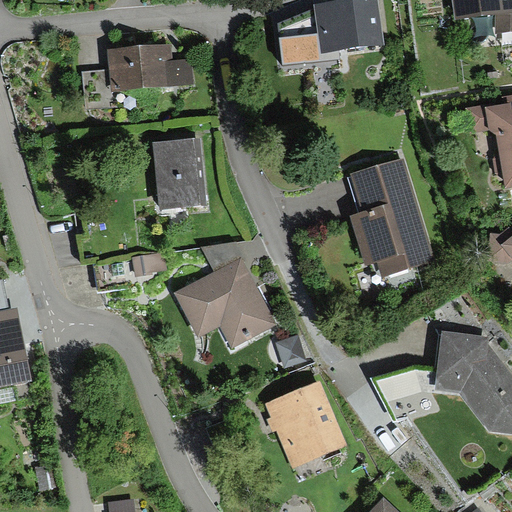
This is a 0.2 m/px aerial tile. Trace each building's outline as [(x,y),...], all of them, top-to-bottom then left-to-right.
[(314,10),(321,57),(386,48),(379,0),(314,10)] [(511,0),(452,0),(456,26),(497,20),(496,36),(511,34),(511,0)] [(172,47),(108,54),(109,71),(82,74),(86,111),(120,107),(119,95),(195,87),(192,62),(174,63),(172,47)] [(506,193),(511,191),(511,97),(509,98),(510,104),(467,111),(471,137),(488,134),(497,141),(499,154),(493,162),(495,176),(504,182),(506,193)] [(160,214),(208,210),(201,143),(153,147),(160,214)] [(382,281),(436,264),(405,162),(350,179),(362,218),(350,221),(365,270),(377,266),(382,281)] [(511,235),(508,231),(501,236),(490,235),(488,264),(511,266),(511,235)] [(110,232),(76,238),(81,265),(114,260),(110,232)] [(241,262),(243,266),(247,264),(237,244),(201,250),(215,275),(241,262)] [(169,273),(165,253),(132,259),(136,280),(153,277),(153,275),(169,273)] [(136,280),(132,259),(93,266),(98,294),(137,287),(136,280)] [(232,352),(277,328),(243,266),(241,262),(215,275),(174,298),(199,342),(221,330),(232,352)] [(33,385),(17,312),(10,314),(3,283),(0,284),(0,406),(33,399),(30,386),(33,385)] [(511,436),(511,375),(490,348),(490,340),(442,335),(436,393),(460,396),(490,433),(511,436)] [(308,362),(299,336),(276,345),(285,370),(308,362)] [(349,450),(322,385),(266,409),(293,473),(349,450)] [(237,416),(205,430),(216,455),(248,441),(237,416)] [(54,467),(36,470),(40,493),(58,490),(54,467)] [(136,511),(135,501),(108,504),(109,511),(136,511)] [(375,511),(394,511),(384,502),(375,511)]
